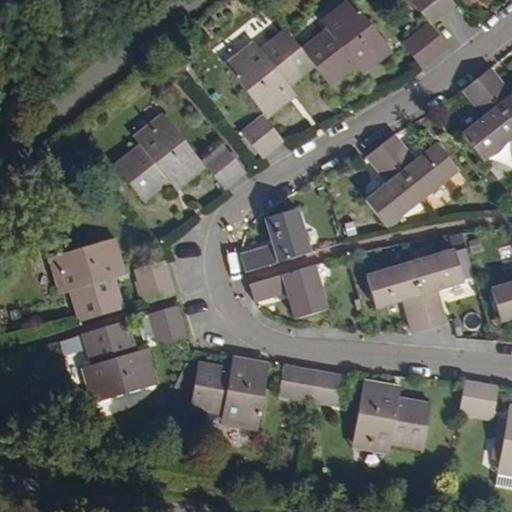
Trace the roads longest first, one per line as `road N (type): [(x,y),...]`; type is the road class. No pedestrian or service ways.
road 1 (residential): [(511,22),(438,80),(234,204),(215,243),(214,276),(230,309),(264,339),(336,353),(511,366)]
road 2 (residential): [(174,0),(0,144)]
road 3 (secondary): [(129,511),(0,487)]
